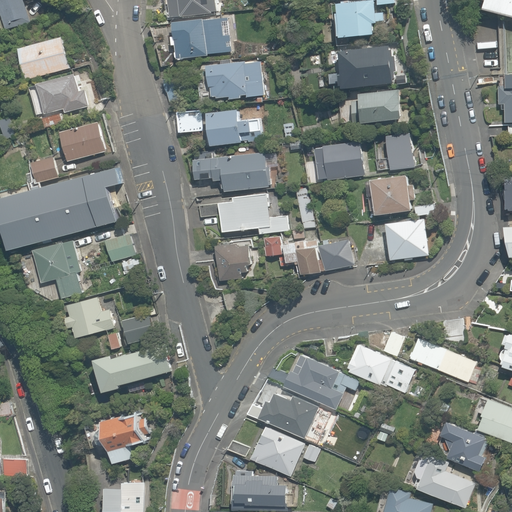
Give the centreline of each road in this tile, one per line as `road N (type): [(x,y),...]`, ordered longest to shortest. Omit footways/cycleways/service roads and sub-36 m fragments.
road 1 (tertiary): [(220,405),(280,327),(429,288),(466,246),(469,169),(436,0)]
road 2 (residential): [(220,405),(182,295),(160,161),(129,56)]
road 3 (residential): [(63,511),(0,328)]
